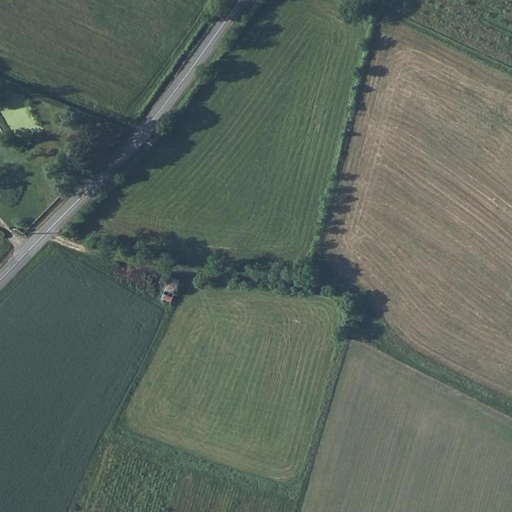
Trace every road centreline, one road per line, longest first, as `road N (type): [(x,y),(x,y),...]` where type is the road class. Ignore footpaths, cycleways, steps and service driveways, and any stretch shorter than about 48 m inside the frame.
road 1 (tertiary): [(0,279),(144,128),(239,0)]
road 2 (track): [(144,128),(0,68)]
